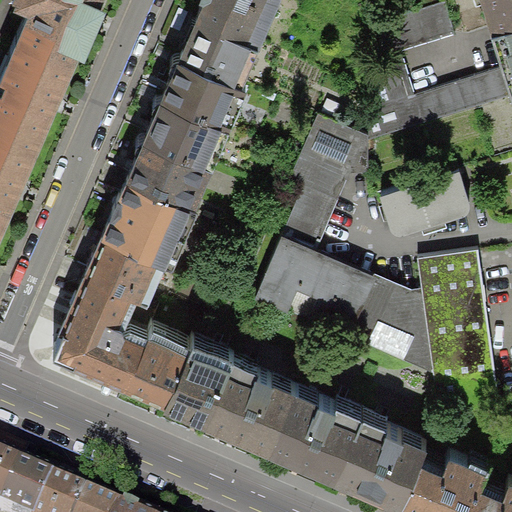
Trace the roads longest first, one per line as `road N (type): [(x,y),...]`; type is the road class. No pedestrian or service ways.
road 1 (residential): [(0,344),(148,0)]
road 2 (secondary): [(0,382),(298,511)]
